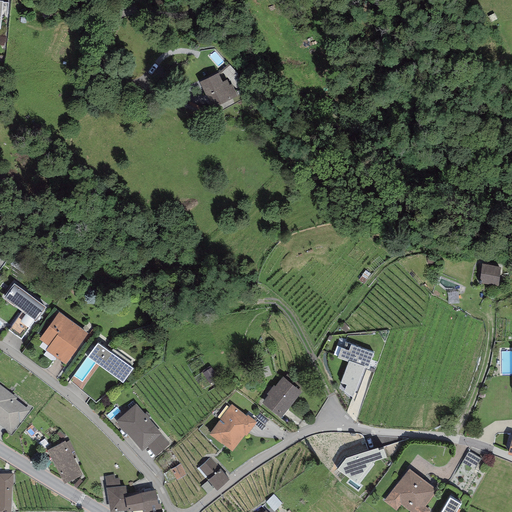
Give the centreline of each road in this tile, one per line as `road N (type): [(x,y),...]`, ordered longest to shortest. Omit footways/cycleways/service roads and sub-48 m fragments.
road 1 (residential): [(172,511),(102,424),(0,346)]
road 2 (residential): [(198,0),(191,14),(130,10),(109,25),(106,73),(159,89)]
road 3 (residential): [(346,424),(310,430),(192,511)]
road 4 (residential): [(511,461),(440,437),(346,424)]
road 5 (unclassified): [(346,424),(270,289)]
